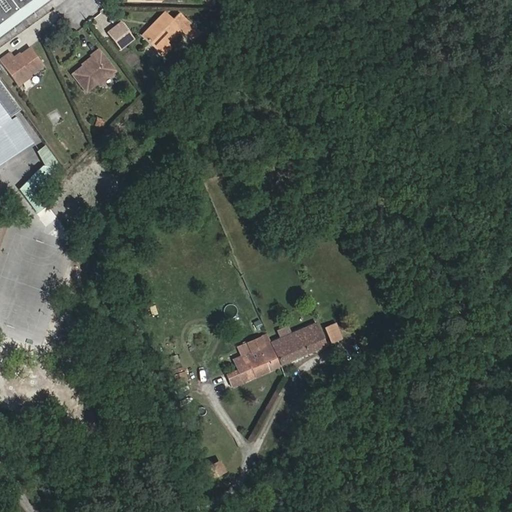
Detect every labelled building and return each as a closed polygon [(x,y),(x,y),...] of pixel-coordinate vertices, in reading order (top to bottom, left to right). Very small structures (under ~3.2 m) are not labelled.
[(0,0),(0,35),(46,0),(0,0)] [(166,14),(142,35),(156,51),(166,42),(179,29),(191,41),(198,35),(180,15),(173,21),(166,14)] [(134,39),(122,23),(108,33),(120,49),(134,39)] [(0,46),(12,36),(8,31),(0,37),(0,46)] [(156,51),(160,56),(170,47),(166,42),(156,51)] [(45,66),(31,49),(16,61),(11,54),(2,61),(20,85),(45,66)] [(116,71),(100,50),(93,55),(95,58),(75,73),(88,91),(116,71)] [(0,164),(39,135),(0,82),(0,164)] [(58,164),(45,146),(34,154),(44,167),(33,179),(40,188),(57,172),(58,164)] [(40,188),(33,179),(21,194),(39,216),(49,208),(35,192),(40,188)] [(227,281),(220,265),(204,272),(211,288),(227,281)] [(259,319),(252,322),(256,332),(263,329),(259,319)] [(281,366),(325,346),(315,325),(271,344),(281,366)] [(331,344),(340,340),(334,326),(325,330),(331,344)] [(224,375),(229,388),(281,366),(271,344),(257,351),(253,342),(243,346),(242,343),(233,347),(236,354),(227,358),(229,363),(233,371),(224,375)] [(363,343),(358,345),(363,356),(368,354),(363,343)] [(183,366),(173,368),(176,380),(185,379),(183,366)] [(208,481),(225,473),(219,463),(204,471),(208,481)]
